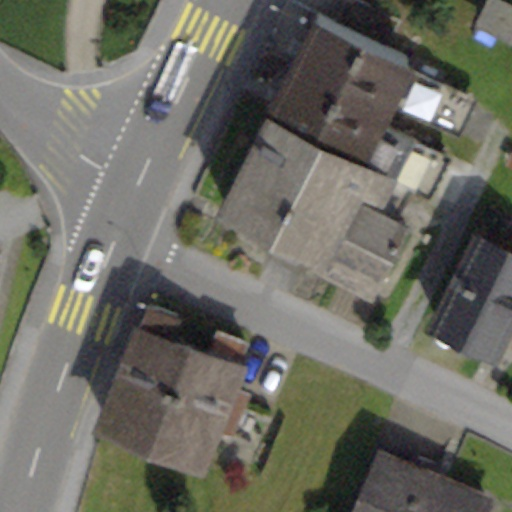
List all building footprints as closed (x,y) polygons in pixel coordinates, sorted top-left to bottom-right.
[(360,0),(344,0),(334,20),(388,47),(401,20),(360,0)] [(493,0),(483,21),(511,35),(511,7),(497,0),(493,0)] [(403,67),(408,57),(388,47),(334,20),(318,12),(292,64),(382,108),(387,98),(454,132),(470,102),(403,67)] [(447,154),(376,120),(382,108),(292,64),(269,113),(369,163),(368,164),(412,186),(427,194),(447,154)] [(406,224),(395,218),(412,186),(368,164),(369,163),(269,113),(224,202),(378,278),(406,224)] [(511,324),(511,252),(481,237),(439,321),(491,346),(503,321),(511,324)] [(149,303),(105,418),(152,437),(189,345),(169,338),(178,315),(149,303)] [(218,330),(209,353),(189,345),(152,437),(200,457),(213,423),(231,430),(246,393),(228,386),(246,341),(218,330)] [(383,453),(357,511),(479,511),(486,498),(383,453)]
